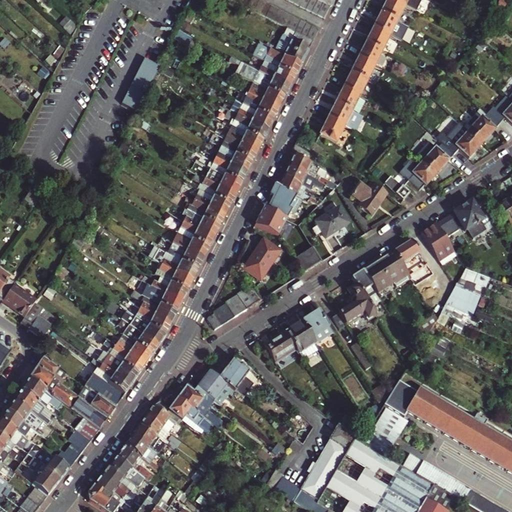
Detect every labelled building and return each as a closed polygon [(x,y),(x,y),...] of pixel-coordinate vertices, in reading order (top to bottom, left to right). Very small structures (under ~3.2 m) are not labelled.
[(294,19),(256,0),(228,0),(241,6),(286,29),(311,42),(317,30),(294,19)] [(313,0),(285,0),(288,1),(323,19),(329,8),(313,0)] [(386,0),(380,13),(396,22),(404,6),(391,0),(386,0)] [(373,28),(389,37),(396,22),(380,13),(373,28)] [(65,34),(70,39),(77,25),(71,20),(65,34)] [(401,26),(396,37),(403,41),(408,29),(401,26)] [(365,43),(381,52),(389,37),(373,28),(365,43)] [(283,58),(300,67),(313,43),(312,43),(311,42),(286,29),(282,36),(291,41),(283,58)] [(177,40),(189,45),(193,36),(181,32),(177,40)] [(58,43),(62,47),(69,39),(65,36),(58,43)] [(274,54),(283,58),(291,41),(282,36),(274,54)] [(358,58),(374,67),(381,52),(365,43),(358,58)] [(295,78),(300,67),(283,58),(274,54),(257,46),(251,56),(263,62),(295,78)] [(26,56),(32,62),(36,58),(30,52),(26,56)] [(350,74),(366,82),(374,67),(358,58),(350,74)] [(148,87),(153,78),(157,69),(142,61),(119,105),(135,113),(137,108),(143,98),(148,87)] [(289,89),(295,78),(263,62),(258,73),(289,89)] [(267,91),(284,100),(289,89),(258,73),(246,67),(244,72),(241,77),(253,83),(267,91)] [(342,89),(358,97),(366,82),(350,74),(342,89)] [(279,111),(284,100),(267,91),(253,83),(247,94),(279,111)] [(273,121),(279,111),(247,94),(238,89),(235,95),(244,100),(242,105),(273,121)] [(335,104),(351,112),(357,99),(358,97),(342,89),(335,104)] [(511,126),(511,102),(507,98),(505,97),(494,109),(493,108),(487,114),(499,125),(504,119),(511,126)] [(327,119),(344,127),(351,112),(335,104),(327,119)] [(268,132),(273,121),(242,105),(236,116),(268,132)] [(262,143),(268,132),(236,116),(228,111),(224,117),(233,123),(231,126),(262,143)] [(132,123),(139,127),(144,117),(137,113),(132,123)] [(494,131),(494,130),(499,125),(487,114),(482,119),(475,113),(462,128),(467,133),(481,145),(494,131)] [(319,136),(335,144),(344,127),(327,119),(319,136)] [(257,153),(262,143),(231,126),(226,137),(257,153)] [(212,143),(252,164),(257,153),(226,137),(218,133),(212,143)] [(458,150),(468,159),(481,145),(467,133),(455,146),(447,140),(442,146),(452,156),(458,150)] [(246,175),(252,164),(212,143),(210,149),(218,153),(215,158),(246,175)] [(422,162),(436,174),(452,156),(442,146),(440,145),(435,150),(429,145),(421,154),(421,155),(418,158),(422,162)] [(293,156),(304,162),(308,154),(294,146),(290,154),(293,156)] [(321,181),(325,172),(310,165),(304,162),(293,156),(288,166),(302,174),(324,186),(333,191),(335,189),(321,181)] [(241,186),(246,175),(215,158),(209,169),(241,186)] [(424,186),(425,187),(436,174),(422,162),(417,168),(410,163),(394,181),(390,177),(383,185),(394,194),(401,186),(402,187),(407,182),(418,192),(424,186)] [(108,170),(116,174),(119,169),(111,165),(108,170)] [(322,191),(324,186),(302,174),(288,166),(283,177),(300,187),(309,192),(312,185),(322,191)] [(204,180),(236,196),(241,186),(209,169),(204,180)] [(199,191),(230,207),(236,196),(204,180),(195,175),(193,180),(200,185),(197,190),(199,191)] [(317,203),(298,192),(300,187),(283,177),(278,187),(302,202),(306,204),(308,202),(315,206),(317,203)] [(351,195),(354,197),(361,186),(362,186),(364,183),(361,181),(351,195)] [(299,206),(302,202),(278,187),(274,185),(269,195),(273,197),(266,211),(285,221),(290,212),(288,210),(292,203),(299,206)] [(360,209),(371,217),(388,195),(376,187),(372,193),(369,192),(362,186),(361,186),(354,197),(361,202),(364,204),(360,209)] [(402,201),(408,194),(401,187),(395,195),(402,201)] [(510,217),(511,215),(511,190),(499,199),(510,217)] [(210,210),(225,218),(230,207),(199,191),(194,201),(210,210)] [(219,229),(225,218),(210,210),(194,201),(187,198),(184,203),(188,206),(186,211),(219,229)] [(482,226),(492,220),(477,198),(452,214),(464,233),(467,231),(473,239),(485,231),(482,226)] [(290,212),(295,214),(299,206),(292,203),(288,210),(290,212)] [(214,239),(219,229),(186,211),(183,216),(170,208),(168,214),(172,216),(179,221),(186,224),(214,239)] [(324,239),(348,224),(338,208),(314,223),(324,239)] [(209,250),(214,239),(186,224),(179,221),(172,216),(169,221),(180,228),(177,234),(191,241),(209,250)] [(434,243),(443,238),(435,225),(426,231),(434,243)] [(428,247),(434,243),(426,231),(421,234),(428,247)] [(189,246),(191,241),(177,234),(175,239),(189,246)] [(438,262),(452,252),(443,238),(434,243),(428,247),(438,262)] [(203,261),(209,250),(191,241),(189,246),(175,239),(172,245),(196,258),(203,261)] [(412,258),(420,253),(412,240),(393,252),(401,265),(412,258)] [(198,272),(203,261),(196,258),(172,245),(166,241),(160,252),(166,256),(180,263),(198,272)] [(274,259),(275,260),(280,253),(263,241),(243,270),(260,281),(274,259)] [(315,266),(321,262),(312,249),(306,253),(315,266)] [(193,282),(198,272),(180,263),(166,256),(160,252),(157,250),(152,260),(159,265),(193,282)] [(379,300),(410,279),(401,265),(393,252),(384,257),(378,261),(361,272),(375,294),(378,298),(379,300)] [(309,270),(315,266),(306,253),(300,256),(309,270)] [(303,274),(309,270),(300,256),(294,260),(303,274)] [(444,308),(412,258),(401,265),(410,279),(437,320),(440,315),(444,308)] [(260,281),(261,281),(275,260),(274,259),(260,281)] [(187,293),(193,282),(159,265),(156,271),(172,280),(170,284),(187,293)] [(170,284),(172,280),(156,271),(154,276),(170,284)] [(460,280),(473,285),(476,275),(464,271),(460,280)] [(378,298),(375,294),(361,272),(351,279),(355,287),(369,308),(372,307),(374,305),(380,301),(379,300),(378,298)] [(0,302),(1,303),(13,285),(14,284),(0,274),(0,302)] [(167,289),(170,284),(154,276),(151,280),(167,289)] [(150,287),(182,304),(187,293),(170,284),(167,289),(151,280),(151,281),(144,278),(141,282),(147,286),(150,287)] [(479,298),(483,289),(473,285),(460,280),(455,288),(479,298)] [(35,305),(37,302),(13,285),(1,303),(25,319),(35,305)] [(159,306),(176,314),(182,304),(150,287),(147,293),(161,301),(159,306)] [(374,316),(373,315),(369,308),(355,287),(348,291),(351,296),(350,297),(350,298),(349,299),(348,300),(348,302),(348,303),(348,304),(348,306),(349,307),(338,315),(344,325),(360,315),(364,316),(367,321),(374,316)] [(246,311),(259,303),(249,288),(236,296),(246,311)] [(472,318),(476,308),(479,298),(455,288),(451,295),(463,300),(457,311),(472,318)] [(139,309),(171,325),(176,314),(159,306),(145,298),(142,297),(134,291),(131,296),(140,302),(142,303),(139,309)] [(445,306),(457,311),(463,300),(451,295),(445,306)] [(234,319),(246,311),(236,296),(224,304),(234,319)] [(51,325),(55,319),(35,305),(25,319),(20,325),(29,331),(39,316),(51,325)] [(221,327),(233,319),(225,306),(213,313),(221,327)] [(440,315),(469,328),(472,318),(457,311),(445,306),(444,308),(440,315)] [(165,336),(166,335),(171,325),(139,309),(137,315),(135,318),(148,326),(165,336)] [(316,345),(332,334),(318,312),(302,323),(316,345)] [(339,330),(345,327),(337,315),(331,319),(339,330)] [(29,331),(42,340),(49,329),(51,325),(39,316),(29,331)] [(214,331),(220,327),(213,316),(207,320),(214,331)] [(127,325),(158,347),(165,336),(148,326),(135,318),(133,321),(131,320),(127,325)] [(151,357),(158,347),(127,325),(121,321),(118,326),(125,332),(122,336),(151,357)] [(319,351),(316,345),(302,323),(285,334),(295,350),(302,361),(319,351)] [(274,363),(295,350),(285,334),(264,347),(274,363)] [(144,366),(151,357),(122,336),(115,346),(144,366)] [(137,376),(144,366),(115,346),(115,347),(106,341),(103,345),(112,352),(109,356),(137,376)] [(365,371),(371,367),(356,344),(350,348),(365,371)] [(0,369),(1,368),(0,367),(9,355),(10,356),(11,355),(10,354),(10,353),(9,353),(9,354),(0,347),(0,369)] [(131,386),(137,376),(109,356),(104,353),(97,363),(102,366),(131,386)] [(232,391),(243,399),(257,380),(248,373),(251,370),(238,358),(235,363),(233,361),(218,380),(226,386),(232,391)] [(61,381),(65,374),(43,359),(36,370),(63,388),(66,384),(61,381)] [(123,396),(131,386),(102,366),(98,371),(96,370),(93,375),(123,396)] [(404,374),(410,378),(416,369),(409,366),(408,368),(404,374)] [(29,381),(62,404),(70,393),(63,388),(36,370),(29,381)] [(232,391),(226,386),(218,380),(209,373),(197,388),(207,396),(214,401),(220,406),(232,391)] [(114,409),(123,396),(93,375),(84,388),(97,397),(114,409)] [(66,407),(62,404),(29,381),(20,392),(44,408),(44,409),(48,404),(62,414),(66,407)] [(511,445),(491,433),(494,428),(468,412),(465,417),(419,390),(417,395),(398,384),(390,396),(384,407),(403,418),(406,413),(468,450),(511,476),(511,445)] [(378,404),(390,396),(382,385),(371,392),(378,404)] [(107,419),(114,409),(97,397),(84,388),(77,398),(107,419)] [(223,423),(200,405),(207,396),(197,388),(193,393),(191,391),(190,391),(189,390),(188,390),(187,390),(186,390),(185,391),(184,391),(183,392),(182,393),(177,399),(213,426),(218,430),(223,423)] [(40,413),(44,408),(20,392),(13,402),(38,420),(43,423),(47,426),(49,423),(48,421),(45,420),(47,417),(40,413)] [(99,431),(107,419),(77,398),(70,393),(62,404),(66,407),(83,419),(99,431)] [(207,434),(213,426),(177,399),(169,410),(159,402),(153,407),(165,415),(168,412),(181,422),(184,418),(207,434)] [(43,423),(38,420),(13,402),(6,412),(39,436),(41,437),(43,433),(38,430),(40,427),(43,423)] [(162,429),(169,418),(165,415),(153,407),(147,415),(155,421),(154,423),(162,429)] [(45,420),(48,421),(52,415),(44,409),(44,408),(40,413),(47,417),(45,420)] [(36,441),(39,436),(6,412),(0,421),(0,422),(27,441),(34,446),(36,448),(39,443),(36,441)] [(179,425),(181,422),(168,412),(165,415),(169,418),(171,420),(173,421),(175,422),(179,425)] [(364,444),(386,457),(406,424),(384,412),(364,444)] [(163,443),(169,434),(162,429),(154,423),(155,421),(147,415),(139,426),(160,441),(163,443)] [(302,446),(313,429),(298,415),(283,430),(295,439),(302,446)] [(90,443),(99,431),(83,419),(74,430),(79,434),(90,443)] [(20,450),(27,441),(0,422),(0,436),(15,446),(20,450)] [(153,451),(160,441),(139,426),(132,436),(140,442),(141,440),(149,446),(148,447),(153,451)] [(442,511),(444,511),(452,499),(415,477),(400,468),(361,445),(337,427),(330,440),(319,458),(298,494),(288,489),(283,498),(292,503),(306,511),(417,511),(424,501),(442,511)] [(90,443),(79,434),(71,445),(82,453),(90,443)] [(17,456),(11,452),(15,446),(0,436),(0,449),(14,460),(17,456)] [(140,460),(148,466),(157,454),(153,451),(148,447),(149,446),(141,440),(140,442),(132,436),(125,446),(141,458),(140,460)] [(284,456),(288,450),(279,443),(274,449),(279,452),(284,456)] [(63,454),(74,463),(82,453),(71,445),(63,454)] [(156,473),(148,466),(140,460),(124,447),(116,457),(144,479),(149,483),(156,473)] [(0,463),(7,469),(14,460),(0,449),(0,463)] [(206,460),(211,464),(219,453),(213,449),(206,460)] [(271,453),(275,457),(279,452),(274,449),(271,453)] [(60,480),(67,471),(54,461),(41,451),(34,460),(60,480)] [(67,471),(74,463),(63,454),(61,452),(54,461),(67,471)] [(400,468),(415,477),(423,464),(424,463),(408,454),(400,468)] [(144,479),(116,457),(109,467),(134,487),(136,489),(144,479)] [(278,466),(281,461),(276,457),(272,461),(278,466)] [(32,473),(53,489),(60,480),(34,460),(27,469),(32,473)] [(198,470),(204,474),(211,464),(206,460),(198,470)] [(0,478),(2,481),(10,470),(7,469),(0,463),(0,478)] [(462,505),(470,491),(423,464),(415,477),(452,499),(462,505)] [(130,493),(134,487),(109,467),(101,477),(131,501),(134,497),(130,493)] [(23,474),(29,479),(32,473),(27,469),(23,474)] [(266,486),(274,491),(283,478),(275,472),(270,479),(269,482),(266,486)] [(38,492),(46,498),(53,489),(32,473),(29,479),(23,474),(22,476),(20,478),(38,492)] [(134,503),(131,501),(101,477),(94,487),(120,508),(124,502),(130,507),(134,503)] [(175,498),(179,492),(170,484),(166,491),(171,495),(175,498)] [(4,489),(0,486),(0,494),(5,498),(9,493),(4,489)] [(125,511),(122,509),(120,508),(94,487),(87,495),(88,503),(102,511),(125,511)] [(152,511),(160,501),(164,494),(154,487),(150,493),(147,497),(140,508),(137,511),(152,511)] [(165,511),(168,508),(165,506),(171,495),(166,491),(164,494),(160,501),(152,511),(165,511)] [(505,511),(470,491),(462,505),(474,511),(505,511)] [(31,502),(39,508),(46,498),(38,492),(31,502)] [(185,505),(188,499),(187,498),(179,492),(175,498),(185,505)] [(173,511),(179,511),(181,510),(185,505),(175,498),(168,508),(173,511)] [(20,509),(23,511),(35,511),(39,508),(31,502),(27,499),(19,509),(20,509)] [(442,511),(424,501),(417,511),(442,511)]
